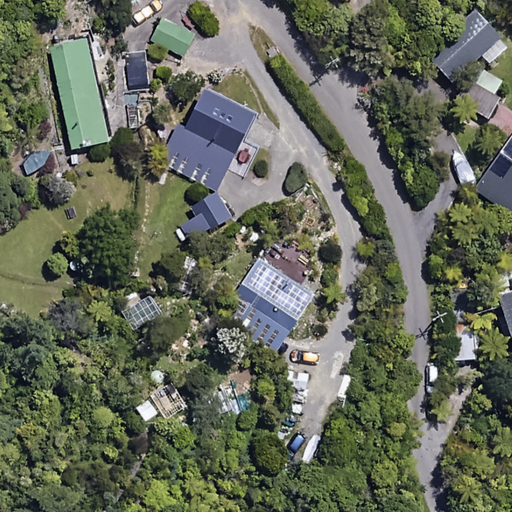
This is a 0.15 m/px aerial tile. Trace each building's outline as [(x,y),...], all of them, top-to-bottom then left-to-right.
[(496,38),(471,10),(424,53),(449,81),(496,38)] [(191,33),(159,17),(148,39),(181,54),(191,33)] [(64,147),(103,141),(86,31),(47,37),(64,147)] [(251,112),(196,85),(164,148),(179,156),(172,169),(212,189),(251,112)] [(511,148),(511,166),(490,198),(511,213),(511,148)] [(228,215),(212,192),(167,221),(183,245),(228,215)] [(310,293),(252,256),(228,293),(251,308),(242,322),(277,345),(310,293)] [(511,288),(495,294),(511,344),(511,288)] [(298,423),(277,423),(277,446),(298,446),(298,423)]
